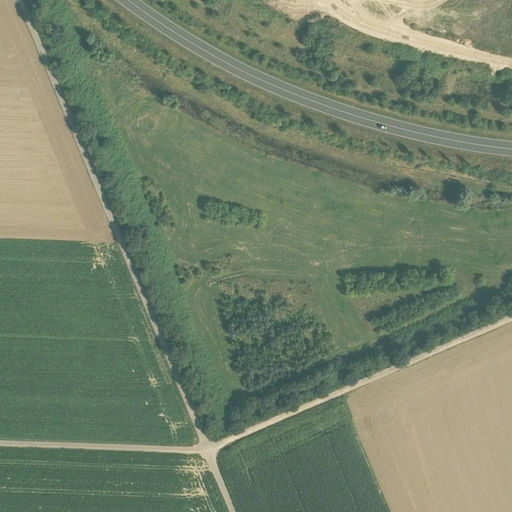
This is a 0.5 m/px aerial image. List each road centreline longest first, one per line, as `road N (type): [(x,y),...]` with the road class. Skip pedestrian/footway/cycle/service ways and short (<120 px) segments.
road 1 (track): [(206,450),(18,0)]
road 2 (secondary): [(511,152),(406,134),(284,92),(127,0)]
road 3 (track): [(511,327),(295,421),(206,450)]
road 4 (unclassified): [(0,443),(206,450)]
